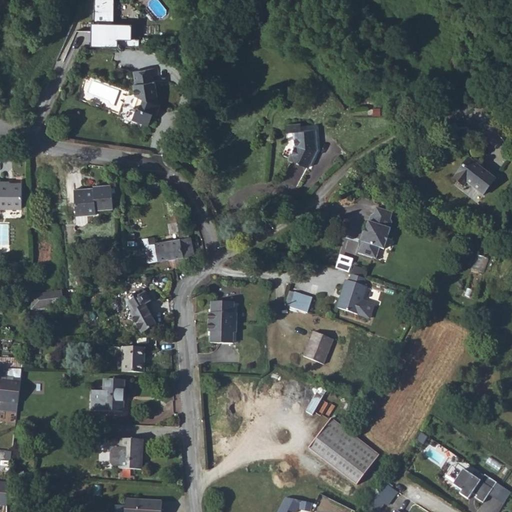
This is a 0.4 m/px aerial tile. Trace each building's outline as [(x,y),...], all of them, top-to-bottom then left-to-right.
[(132,38),(132,22),(114,22),(114,0),(94,0),(94,22),(91,22),(91,45),(118,45),(118,37),(132,38)] [(154,80),(154,76),(152,67),(134,71),(136,83),(135,84),(137,96),(139,97),(135,108),(137,109),(134,115),(137,119),(149,124),(154,113),(156,113),(160,102),(156,80),(154,80)] [(282,137),(290,137),(297,136),(297,128),(281,129),(282,137)] [(304,174),(313,155),(312,135),(297,136),(290,137),(292,152),(285,165),(304,174)] [(470,180),(486,193),(498,178),(472,157),(456,176),(466,184),(470,180)] [(1,183),(0,182),(0,212),(24,213),(24,189),(11,190),(11,186),(1,186),(1,183)] [(98,189),(78,190),(79,216),(99,215),(99,211),(117,211),(116,187),(98,188),(98,189)] [(398,212),(379,205),(374,220),(372,220),(369,230),(370,231),(368,238),(366,238),(362,250),(379,256),(383,245),(388,247),(395,227),(393,226),(398,212)] [(189,241),(185,215),(175,216),(176,227),(182,226),(185,243),(176,244),(175,241),(164,243),(165,246),(158,247),(157,241),(148,243),(151,264),(158,263),(169,261),(169,262),(194,257),(195,256),(192,240),(189,241)] [(473,267),(485,272),(490,258),(478,254),(473,267)] [(370,278),(356,273),(353,279),(350,278),(341,305),(361,312),(373,316),(378,303),(366,299),(371,285),(368,284),(370,278)] [(293,304),(311,310),(316,296),(298,290),(293,304)] [(133,312),(136,318),(144,334),(160,326),(149,305),(155,302),(151,293),(145,296),(143,292),(140,293),(129,299),(135,311),(133,312)] [(66,295),(31,296),(32,312),(67,311),(66,295)] [(214,317),(242,317),(241,307),(238,307),(238,296),(216,296),(216,307),(213,307),(214,317)] [(242,326),(242,317),(214,317),(214,326),(217,326),(217,337),(239,337),(239,326),(242,326)] [(337,336),(317,328),(307,353),(327,361),(337,336)] [(17,344),(2,344),(2,354),(17,354),(17,344)] [(127,348),(127,375),(148,375),(148,348),(127,348)] [(0,366),(8,368),(7,377),(21,379),(23,358),(0,355),(0,366)] [(1,380),(0,388),(0,401),(19,404),(21,382),(1,380)] [(110,410),(110,413),(130,414),(131,382),(111,382),(110,391),(110,410)] [(305,410),(316,392),(310,388),(299,407),(305,410)] [(361,483),(384,453),(335,415),(312,445),(361,483)] [(120,448),(117,451),(117,464),(120,467),(126,467),(126,469),(148,470),(149,438),(126,438),(126,448),(120,448)] [(448,447),(436,439),(432,446),(444,454),(448,447)] [(500,481),(488,473),(483,479),(466,468),(456,483),(465,489),(462,492),(471,498),(476,491),(480,494),(478,496),(486,501),(500,481)] [(0,505),(8,506),(10,481),(0,480),(0,505)] [(299,510),(310,496),(301,495),(292,493),(282,507),(289,511),(293,506),(299,510)] [(380,493),(370,507),(377,511),(380,511),(390,500),(380,493)] [(133,501),(132,511),(167,511),(169,504),(133,501)]
